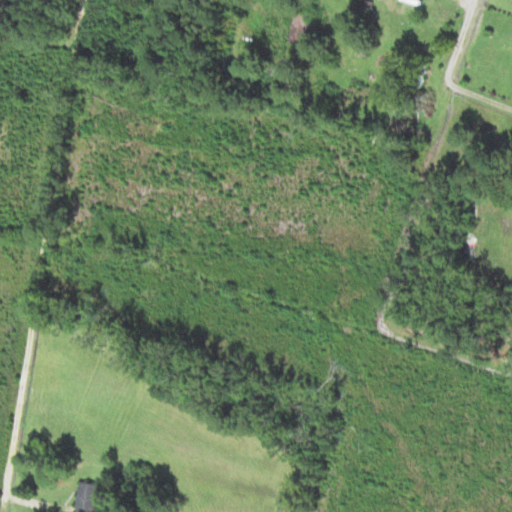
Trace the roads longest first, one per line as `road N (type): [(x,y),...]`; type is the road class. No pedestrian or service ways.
road 1 (residential): [(10,511),(48,231)]
road 2 (residential): [(48,231),(76,51)]
